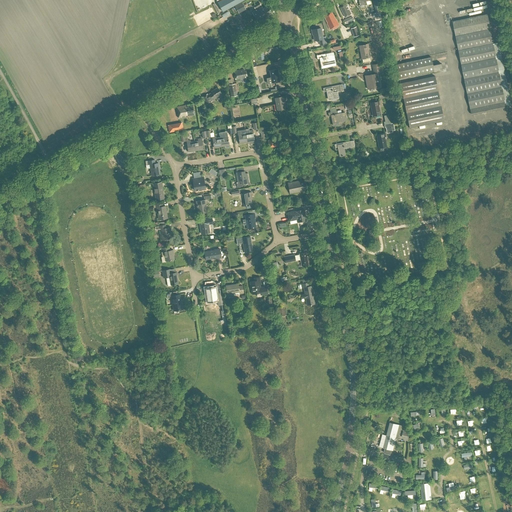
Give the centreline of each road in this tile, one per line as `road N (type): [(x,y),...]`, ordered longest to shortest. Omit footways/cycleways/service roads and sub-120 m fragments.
road 1 (tertiary): [(334,511),(352,388),(327,232)]
road 2 (unclassified): [(139,109),(286,16)]
road 3 (residential): [(277,241),(254,152),(174,165)]
